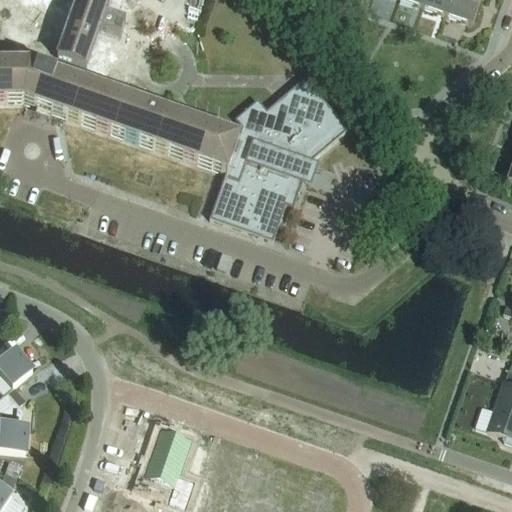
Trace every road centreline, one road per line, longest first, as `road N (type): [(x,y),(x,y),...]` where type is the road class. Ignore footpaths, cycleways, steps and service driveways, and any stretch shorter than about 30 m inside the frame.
road 1 (residential): [(34,154),(40,179),(337,290),(361,288),(458,201)]
road 2 (residential): [(100,394),(324,462),(356,488),(357,511)]
road 3 (residential): [(410,140),(289,0)]
road 4 (residential): [(100,394),(85,348),(0,301)]
road 5 (residential): [(410,140),(511,49)]
road 6 (residential): [(71,511),(100,394)]
